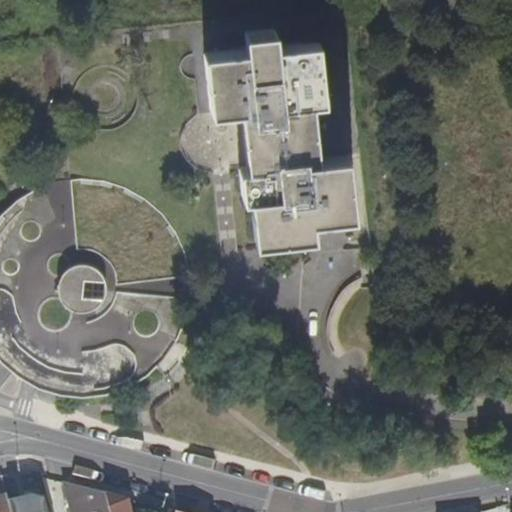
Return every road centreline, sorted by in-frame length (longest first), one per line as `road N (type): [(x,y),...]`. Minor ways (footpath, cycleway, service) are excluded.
road 1 (residential): [(299,510),(48,442)]
road 2 (residential): [(511,482),(364,511)]
